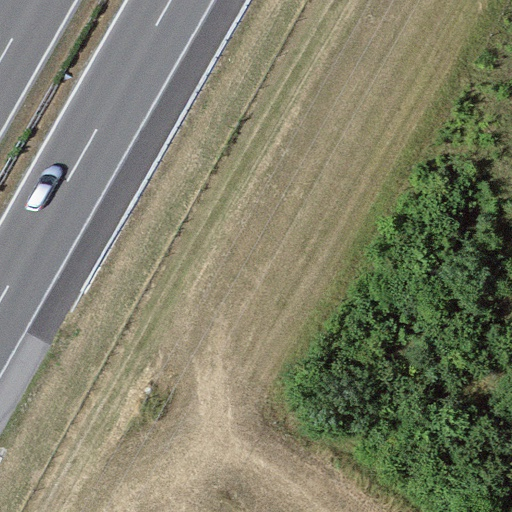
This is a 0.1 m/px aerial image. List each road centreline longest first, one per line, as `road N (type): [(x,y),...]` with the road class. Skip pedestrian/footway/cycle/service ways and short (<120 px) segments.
road 1 (track): [(340,0),(51,511)]
road 2 (motorway): [(0,303),(172,0)]
